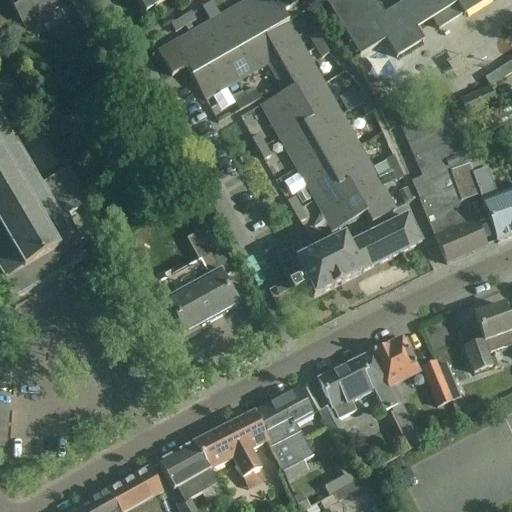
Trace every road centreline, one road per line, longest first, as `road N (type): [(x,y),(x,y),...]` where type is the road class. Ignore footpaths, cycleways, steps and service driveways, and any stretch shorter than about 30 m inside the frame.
road 1 (residential): [(305,354),(103,0)]
road 2 (tertiary): [(33,511),(305,354)]
road 3 (tertiary): [(305,354),(511,266)]
road 4 (unknown): [(0,329),(77,346),(129,384),(165,434)]
